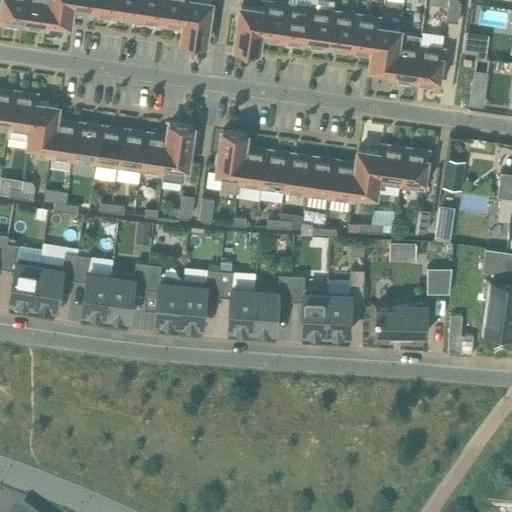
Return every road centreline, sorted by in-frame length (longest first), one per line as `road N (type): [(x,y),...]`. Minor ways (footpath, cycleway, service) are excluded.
road 1 (residential): [(0,53),(511,126)]
road 2 (residential): [(0,332),(102,348),(511,380)]
